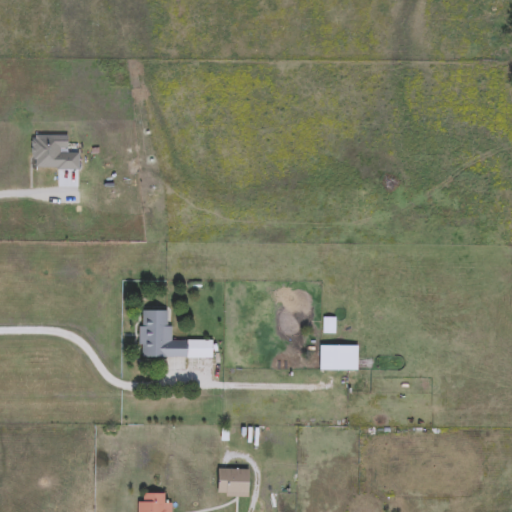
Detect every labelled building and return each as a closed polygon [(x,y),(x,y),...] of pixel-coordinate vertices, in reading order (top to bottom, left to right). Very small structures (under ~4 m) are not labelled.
[(78,153),(78,171),(32,171),(32,137),(68,137),(68,153),(78,153)] [(168,312),(168,342),(212,342),(212,360),(139,359),(139,312),(168,312)] [(357,347),(357,373),(319,373),(319,347),(357,347)] [(217,498),(217,471),(249,471),(249,498),(217,498)] [(164,495),(164,511),(139,511),(139,495),(164,495)]
